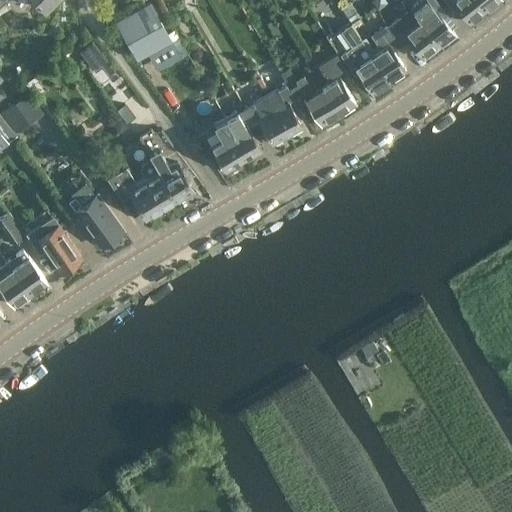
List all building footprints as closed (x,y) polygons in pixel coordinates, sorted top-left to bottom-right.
[(0,0),(0,4),(4,0),(37,0),(45,8),(53,0),(0,0)] [(454,34),(441,18),(447,14),(436,0),(418,0),(410,7),(412,9),(420,20),(439,46),(454,34)] [(443,0),(450,9),(455,5),(468,23),(484,10),(476,0),(443,0)] [(476,0),(484,10),(497,0),(476,0)] [(149,1),(116,20),(137,57),(170,39),(149,1)] [(359,16),(350,2),(342,8),(351,21),(359,16)] [(119,11),(114,3),(104,10),(109,18),(119,11)] [(439,46),(420,20),(412,9),(410,7),(387,24),(398,40),(406,34),(424,58),(439,46)] [(278,16),(266,23),(275,39),(283,35),(277,26),(282,23),(278,16)] [(391,81),(372,53),(361,38),(350,21),(340,28),(352,44),(340,53),(344,59),(343,59),(351,71),(356,68),(358,72),(372,93),(391,81)] [(386,23),(370,34),(380,48),(389,42),(391,45),(398,40),(386,23)] [(115,70),(92,41),(80,51),(95,71),(101,67),(108,76),(115,70)] [(389,42),(380,48),(372,53),(391,81),(407,70),(391,45),(389,42)] [(356,103),(337,71),(345,66),(337,53),(318,63),(329,82),(323,86),(340,113),(356,103)] [(314,91),(306,78),(303,73),(296,78),(289,67),(280,72),(286,82),(298,104),(300,103),(302,106),(309,101),(322,123),(340,113),(323,86),(314,91)] [(263,90),(267,88),(261,76),(257,79),(263,90)] [(203,80),(196,84),(202,93),(209,89),(203,80)] [(286,82),(265,94),(288,134),(304,125),(293,107),(298,104),(286,82)] [(2,110),(15,130),(42,112),(28,92),(2,110)] [(265,94),(253,101),(254,103),(244,109),(252,121),(257,118),(272,144),(288,134),(265,94)] [(261,150),(246,125),(252,121),(244,109),(237,113),(237,112),(220,122),(243,161),(261,150)] [(243,161),(220,122),(215,125),(222,136),(209,144),(225,171),(228,169),(229,171),(238,166),(237,164),(243,161)] [(0,147),(9,141),(0,127),(0,147)] [(159,146),(149,152),(150,155),(159,171),(174,198),(192,188),(176,161),(169,165),(159,146)] [(125,164),(106,176),(119,198),(129,193),(143,217),(167,203),(174,198),(159,171),(150,155),(149,157),(142,161),(141,167),(143,171),(146,174),(135,180),(125,164)] [(59,183),(54,176),(49,180),(53,186),(59,183)] [(68,199),(101,245),(123,229),(97,193),(82,203),(75,194),(68,199)] [(0,225),(12,243),(25,235),(8,210),(0,214),(0,225)] [(39,252),(44,249),(61,272),(83,257),(65,232),(64,233),(51,215),(26,231),(39,252)] [(24,248),(16,254),(8,259),(31,293),(48,281),(29,255),(24,248)] [(8,259),(0,263),(0,283),(14,304),(31,293),(8,259)]
